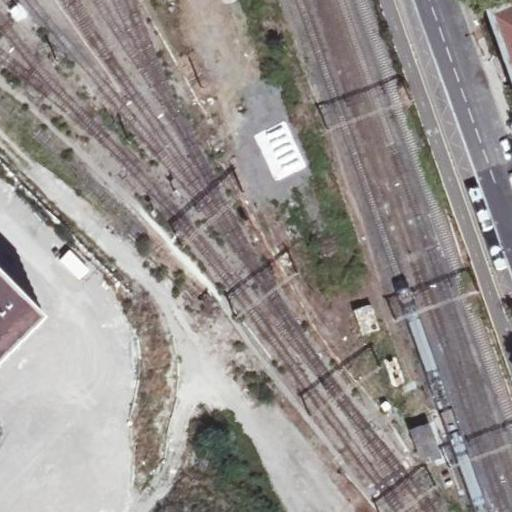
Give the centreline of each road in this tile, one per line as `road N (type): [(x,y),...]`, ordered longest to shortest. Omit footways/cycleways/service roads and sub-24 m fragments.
road 1 (track): [(0,139),(145,278),(243,411),(301,511)]
road 2 (residential): [(434,0),(511,214)]
